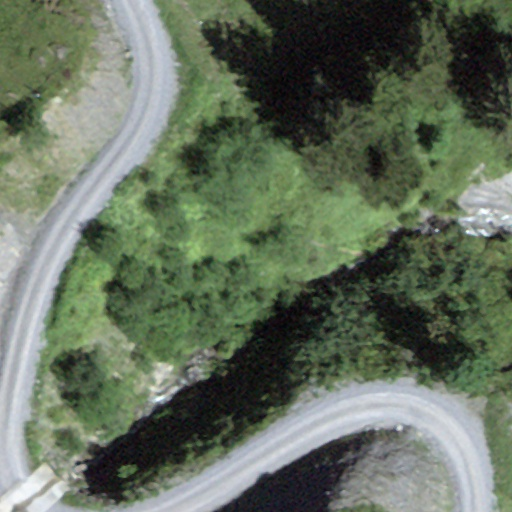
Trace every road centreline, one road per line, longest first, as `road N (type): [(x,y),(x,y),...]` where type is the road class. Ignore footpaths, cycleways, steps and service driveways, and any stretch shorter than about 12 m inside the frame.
road 1 (track): [(0,401),(33,275),(131,83),(98,11),(82,0)]
road 2 (track): [(458,511),(436,438),(357,420),(172,511)]
